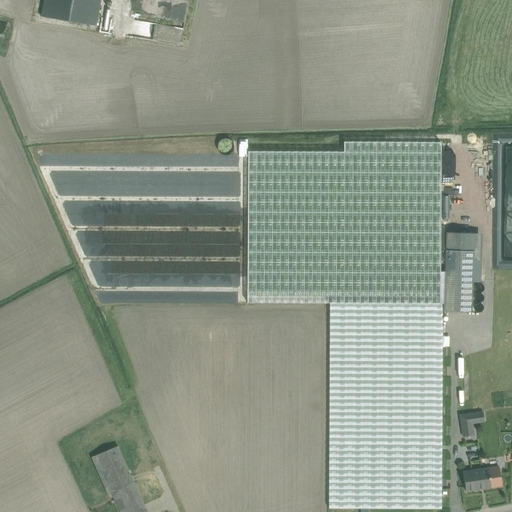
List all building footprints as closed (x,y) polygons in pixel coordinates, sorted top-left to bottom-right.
[(45,0),(43,17),(94,26),(98,0),(45,0)] [(511,147),(506,148),(503,147),(499,147),(493,143),(493,139),(489,139),(489,190),(498,195),(499,215),(509,221),(508,224),(508,230),(511,229),(511,147)] [(440,272),(441,230),(441,143),(345,141),(344,151),(248,150),(247,302),(330,303),(329,506),(441,506),(442,312),(473,311),(474,261),(480,260),(482,234),(447,233),(443,271),(440,272)] [(466,327),(465,347),(482,348),(483,328),(466,327)] [(510,430),(509,423),(477,425),(477,432),(510,430)] [(145,511),(112,431),(88,441),(117,511),(145,511)] [(204,436),(162,455),(176,487),(218,467),(204,436)] [(461,462),(465,490),(501,485),(498,464),(472,468),(471,461),(461,462)]
